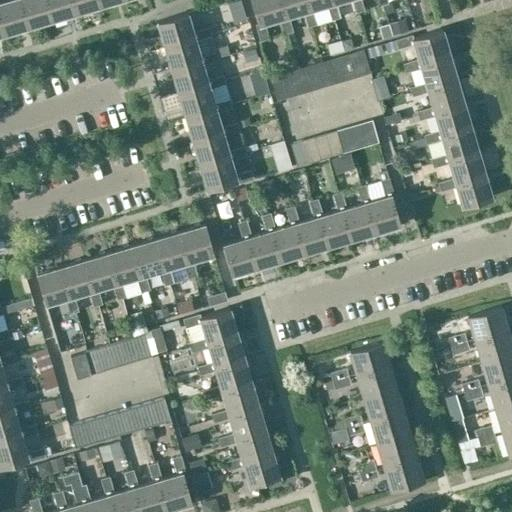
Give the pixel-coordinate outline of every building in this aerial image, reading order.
[(0,0),(0,20),(3,32),(27,25),(19,0),(0,0)] [(19,0),(27,25),(52,18),(46,0),(19,0)] [(46,0),(52,18),(75,11),(72,0),(46,0)] [(72,0),(75,11),(99,4),(97,0),(72,0)] [(240,0),(230,0),(226,1),(233,22),(246,18),(240,0)] [(264,19),(277,16),(282,14),(278,0),(250,0),(257,21),(253,22),(258,39),(269,35),(264,19)] [(287,13),(302,9),(307,7),(304,0),(278,0),(282,14),(277,16),(282,32),(292,29),(287,13)] [(312,6),(326,2),(331,0),(304,0),(307,7),(302,9),(307,25),(316,22),(312,6)] [(331,0),(326,2),(331,18),(341,15),(336,0),(331,0)] [(351,0),(355,11),(364,8),(361,0),(351,0)] [(194,34),(196,38),(212,34),(209,24),(193,29),(187,10),(158,19),(165,42),(194,34)] [(414,42),(418,56),(420,60),(449,52),(442,27),(413,36),(412,32),(395,37),(398,46),(414,42)] [(200,53),(196,38),(194,34),(165,42),(171,65),(201,57),(202,61),(218,57),(215,48),(200,53)] [(352,50),(359,74),(371,70),(363,47),(352,50)] [(347,77),(359,74),(352,50),(340,54),(347,77)] [(420,60),(418,56),(402,61),(405,69),(421,65),(425,80),(427,85),(457,76),(449,52),(420,60)] [(335,81),(347,77),(340,54),(328,57),(335,81)] [(171,65),(178,90),(208,81),(210,86),(226,81),(222,72),(207,76),(202,61),(201,57),(171,65)] [(324,84),(335,81),(328,57),(317,61),(324,84)] [(312,88),(324,84),(317,61),(305,64),(312,88)] [(300,92),(312,88),(305,64),(293,68),(300,92)] [(288,95),(300,92),(293,68),(281,71),(288,95)] [(288,95),(281,71),(270,75),(277,99),(288,95)] [(464,100),(457,76),(427,85),(425,80),(410,84),(413,94),(428,90),(432,103),(434,108),(464,100)] [(178,90),(185,113),(215,105),(217,110),(232,105),(229,95),(214,100),(210,86),(208,81),(178,90)] [(387,88),(376,92),(378,99),(389,96),(387,88)] [(471,123),(464,100),(434,108),(432,103),(417,108),(420,118),(435,114),(439,128),(441,132),(471,123)] [(185,113),(192,137),(222,129),(223,133),(239,129),(236,120),(221,125),(217,110),(215,105),(185,113)] [(397,111),(383,115),(385,124),(400,120),(397,111)] [(372,116),(360,120),(367,142),(379,139),(372,116)] [(360,120),(349,123),(355,146),(367,142),(360,120)] [(344,150),(355,146),(349,123),(337,127),(344,150)] [(478,147),(471,123),(441,132),(439,128),(423,132),(426,142),(434,139),(438,154),(446,151),(448,156),(478,147)] [(332,153),(344,150),(337,127),(325,130),(332,153)] [(222,129),(192,137),(199,161),(229,152),(230,157),(246,152),(243,143),(228,148),(223,133),(222,129)] [(320,157),(332,153),(325,130),(313,134),(320,157)] [(308,160),(320,157),(313,134),(301,137),(308,160)] [(296,164),(308,160),(301,137),(289,141),(296,164)] [(446,151),(438,154),(431,156),(433,166),(449,161),(453,175),(455,180),(485,171),(478,147),(448,156),(446,151)] [(234,172),(230,157),(229,152),(199,161),(206,187),(235,178),(236,181),(253,176),(250,167),(234,172)] [(492,195),(485,171),(455,180),(453,175),(438,180),(440,189),(456,184),(462,204),(492,195)] [(385,193),(371,197),(366,199),(375,229),(400,222),(391,193),(395,191),(389,174),(381,177),(385,193)] [(361,200),(346,204),(342,206),(351,236),(375,229),(366,199),(371,197),(367,182),(357,185),(361,200)] [(244,186),(235,189),(237,198),(247,195),(244,186)] [(326,243),(351,236),(342,206),(346,204),(342,189),(333,191),(337,207),(322,211),(317,213),(326,243)] [(312,214),(298,218),(294,220),(303,250),(326,243),(317,213),(322,211),(317,197),(308,199),(312,214)] [(290,221),(274,225),(270,227),(279,257),(303,250),(294,220),(298,218),(294,203),(285,206),(290,221)] [(265,228),(251,232),(246,233),(255,264),(279,257),(270,227),(274,225),(270,210),(261,213),(265,228)] [(231,271),(255,264),(246,233),(251,232),(247,217),(237,220),(241,235),(223,240),(231,271)] [(204,220),(178,228),(187,259),(191,258),(213,252),(204,220)] [(196,273),(191,258),(187,259),(178,228),(154,235),(164,266),(168,265),(183,261),(188,276),(196,273)] [(173,281),(168,265),(164,266),(154,235),(131,242),(140,273),(145,272),(159,268),(164,284),(173,281)] [(131,242),(106,250),(115,281),(120,279),(135,275),(140,291),(150,288),(145,272),(140,273),(131,242)] [(106,250),(82,257),(91,288),(96,286),(111,282),(116,298),(125,295),(120,279),(115,281),(106,250)] [(82,257),(59,264),(69,294),(73,293),(86,289),(91,305),(101,302),(96,286),(91,288),(82,257)] [(69,294),(59,264),(36,271),(45,301),(64,296),(69,311),(77,308),(73,293),(69,294)] [(207,296),(209,305),(227,299),(224,290),(207,296)] [(28,296),(0,304),(1,308),(2,311),(30,303),(28,296)] [(468,312),(475,336),(508,326),(501,302),(468,312)] [(200,320),(204,334),(205,338),(236,329),(229,305),(199,313),(198,310),(181,315),(184,325),(200,320)] [(441,327),(437,311),(424,314),(428,330),(441,327)] [(511,341),(508,326),(475,336),(481,359),(511,349),(511,341)] [(0,338),(9,335),(7,327),(0,328),(0,338)] [(205,338),(204,334),(188,339),(191,347),(207,342),(211,357),(212,362),(243,352),(236,329),(205,338)] [(451,343),(468,338),(465,329),(448,334),(451,343)] [(145,330),(133,334),(140,358),(152,354),(145,330)] [(133,334),(121,338),(128,361),(140,358),(133,334)] [(121,338),(108,342),(116,365),(128,361),(121,338)] [(348,347),(355,371),(389,361),(382,338),(348,347)] [(470,346),(468,338),(451,343),(453,351),(470,346)] [(159,341),(160,358),(190,357),(190,347),(179,348),(178,340),(159,341)] [(108,342),(96,345),(103,369),(116,365),(108,342)] [(91,372),(103,369),(96,345),(84,349),(84,351),(91,372)] [(511,349),(481,359),(488,382),(511,374),(511,349)] [(0,354),(0,363),(0,364),(16,359),(14,350),(0,354)] [(76,377),(91,372),(84,351),(69,355),(76,377)] [(250,376),(243,352),(212,362),(211,357),(195,362),(199,374),(215,369),(218,382),(219,386),(250,376)] [(355,371),(362,394),(396,385),(389,361),(355,371)] [(0,386),(6,385),(7,387),(23,383),(20,374),(4,378),(2,369),(0,364),(0,363),(0,386)] [(329,370),(331,378),(348,373),(346,365),(329,370)] [(348,373),(331,378),(334,387),(351,382),(348,373)] [(511,374),(488,382),(495,405),(511,400),(511,374)] [(462,380),(464,389),(481,384),(479,375),(462,380)] [(219,386),(218,382),(203,387),(206,395),(221,391),(226,406),(227,409),(257,400),(250,376),(219,386)] [(481,384),(464,389),(467,397),(484,393),(481,384)] [(0,386),(0,412),(13,409),(14,411),(30,406),(28,396),(11,402),(7,387),(6,385),(0,386)] [(396,385),(362,394),(369,417),(402,408),(396,385)] [(163,394),(151,397),(158,421),(170,418),(163,394)] [(158,421),(151,397),(139,401),(146,425),(158,421)] [(264,424),(257,400),(227,409),(226,406),(210,411),(213,420),(228,415),(232,429),(234,433),(264,424)] [(511,400),(495,405),(502,428),(511,425),(511,400)] [(135,428),(146,425),(139,401),(128,404),(135,428)] [(123,432),(135,428),(128,404),(116,408),(123,432)] [(111,435),(123,432),(116,408),(104,411),(111,435)] [(409,431),(402,408),(369,417),(375,440),(409,431)] [(0,412),(0,438),(20,433),(21,435),(37,431),(34,421),(18,426),(14,411),(13,409),(0,412)] [(99,438),(111,435),(104,411),(92,415),(99,438)] [(345,424),(362,419),(359,411),(342,416),(345,424)] [(87,442),(99,438),(92,415),(80,418),(87,442)] [(331,424),(327,425),(328,429),(344,424),(342,417),(337,418),(331,424)] [(75,445),(87,442),(80,418),(68,422),(75,445)] [(364,428),(362,419),(345,424),(347,433),(364,428)] [(476,426),(478,435),(495,430),(492,422),(476,426)] [(271,448),(264,424),(234,433),(232,429),(217,434),(220,444),(236,440),(240,453),(241,457),(271,448)] [(511,451),(511,425),(502,428),(509,452),(511,451)] [(495,430),(478,435),(481,444),(497,439),(495,430)] [(409,431),(375,440),(382,463),(416,454),(409,431)] [(25,450),(21,435),(20,433),(0,438),(0,464),(27,457),(28,460),(44,454),(41,445),(25,450)] [(279,473),(271,448),(241,457),(240,453),(224,458),(227,468),(243,464),(248,482),(279,473)] [(175,470),(161,475),(158,476),(167,506),(190,499),(181,470),(185,469),(180,452),(171,455),(175,470)] [(423,477),(416,454),(382,463),(389,487),(423,477)] [(356,462),(358,470),(375,465),(373,457),(356,462)] [(142,511),(145,511),(167,506),(158,476),(161,475),(156,460),(147,462),(152,478),(137,482),(134,483),(142,511)] [(375,465),(358,470),(361,479),(377,474),(375,465)] [(128,485),(113,489),(110,490),(116,511),(142,511),(134,483),(137,482),(132,466),(123,469),(128,485)] [(64,511),(90,511),(86,497),(90,496),(85,481),(81,482),(77,469),(61,474),(64,483),(70,481),(75,500),(65,504),(62,504),(64,511)] [(104,492),(90,496),(86,497),(90,511),(116,511),(110,490),(113,489),(108,474),(99,476),(104,492)] [(57,506),(42,510),(38,511),(64,511),(62,504),(65,504),(61,488),(52,491),(57,506)] [(38,511),(42,510),(37,494),(29,497),(32,511),(38,511)]
